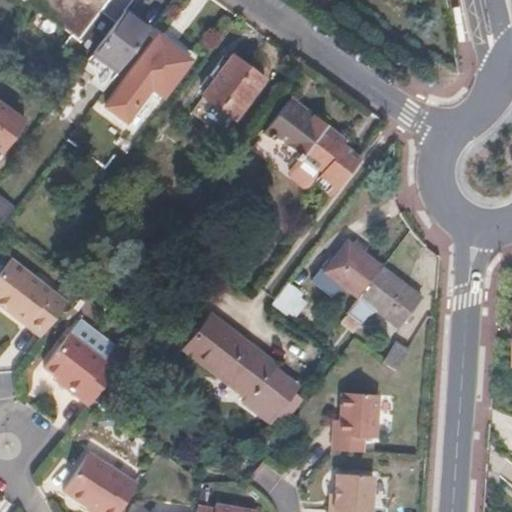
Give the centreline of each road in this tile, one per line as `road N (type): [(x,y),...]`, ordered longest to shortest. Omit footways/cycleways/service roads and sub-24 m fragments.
road 1 (tertiary): [(476,227),(453,511)]
road 2 (residential): [(448,139),(252,0)]
